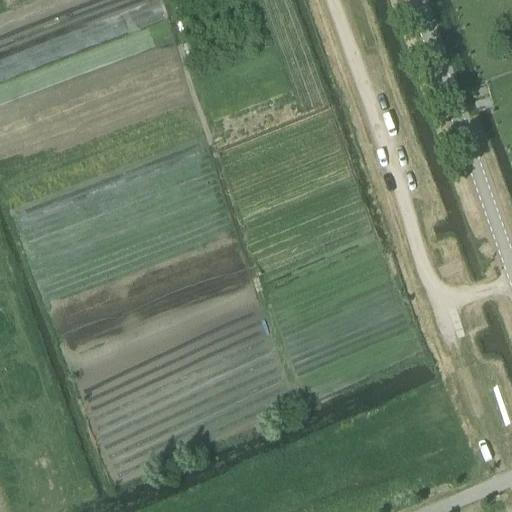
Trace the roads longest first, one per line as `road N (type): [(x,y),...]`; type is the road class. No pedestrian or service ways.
road 1 (track): [(328,0),(436,305),(511,279)]
road 2 (unclassified): [(511,274),(412,0)]
